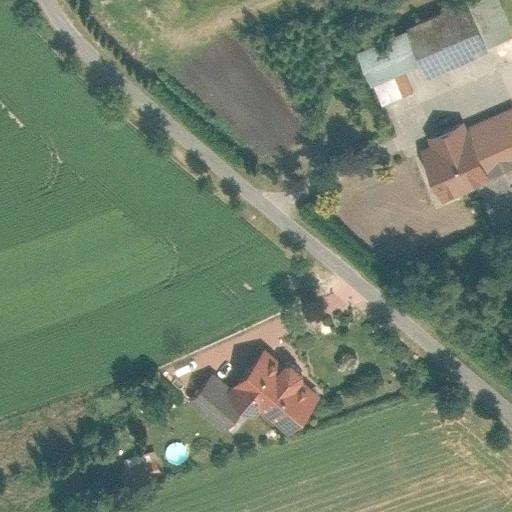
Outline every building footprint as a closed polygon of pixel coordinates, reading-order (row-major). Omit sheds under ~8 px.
[(496,0),(466,0),(461,2),(481,46),(511,33),(496,0)] [(425,71),(481,46),(461,2),(406,26),(421,60),(425,71)] [(399,70),(421,60),(406,26),(354,49),(369,83),(372,82),(399,70)] [(399,70),(372,82),(381,102),(408,90),(399,70)] [(511,106),(464,128),(460,119),(429,132),(433,141),(419,147),(440,195),(478,179),(496,220),(511,213),(511,106)] [(320,394),(268,349),(234,387),(251,402),(256,396),(292,427),(320,394)] [(228,427),(251,402),(234,387),(217,372),(195,398),(228,427)]
